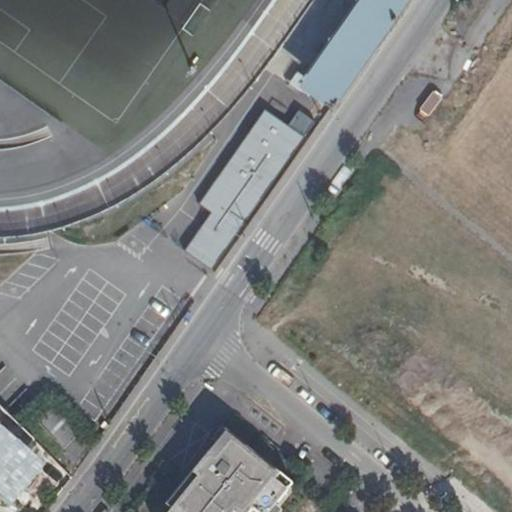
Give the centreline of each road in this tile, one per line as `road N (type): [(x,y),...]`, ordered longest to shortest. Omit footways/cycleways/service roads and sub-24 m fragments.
road 1 (tertiary): [(196,347),(434,0)]
road 2 (residential): [(196,347),(409,511)]
road 3 (tertiary): [(72,511),(196,347)]
